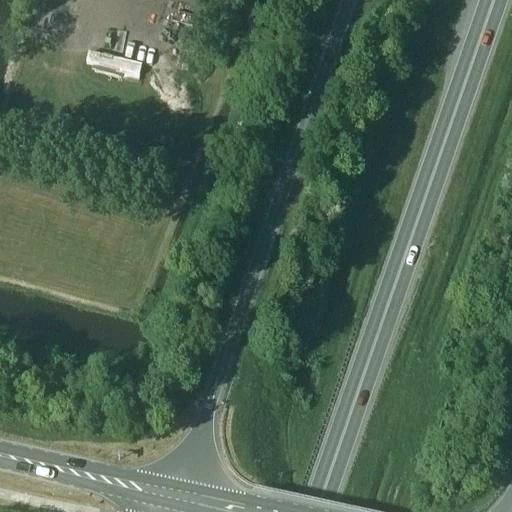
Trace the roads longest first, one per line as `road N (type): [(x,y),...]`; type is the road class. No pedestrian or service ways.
road 1 (trunk): [(315,511),(495,0)]
road 2 (trunk): [(348,0),(177,495)]
road 3 (secondary): [(177,495),(0,456)]
